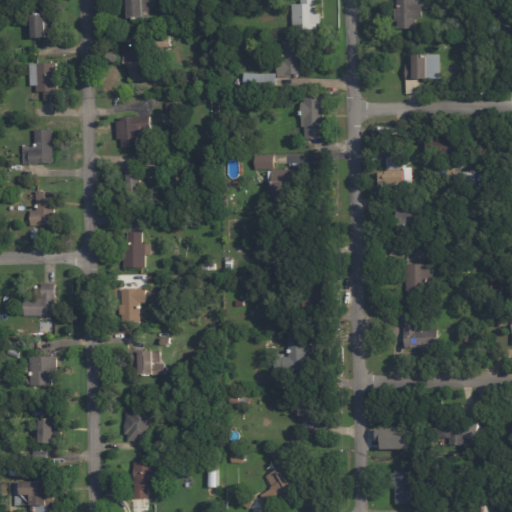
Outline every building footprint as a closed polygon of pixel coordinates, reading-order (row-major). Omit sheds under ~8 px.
[(117,9),(116,0),(150,0),(151,12),(142,12),(142,21),(127,22),(127,11),(117,11),(117,9)] [(303,0),(317,0),(317,11),(321,11),(321,29),(294,30),(293,4),(303,4),(303,0)] [(428,0),(428,6),(423,7),(423,19),(417,19),(417,29),(399,29),(398,0),(428,0)] [(55,39),(31,40),(29,17),(49,15),(50,25),(54,25),(55,39)] [(171,37),(171,49),(156,49),(157,37),(171,37)] [(292,77),(278,77),(278,61),(284,61),(284,42),(302,41),(303,74),(298,74),(298,75),(292,75),(292,77)] [(153,81),(132,82),(132,70),(127,70),(127,66),(124,66),(123,53),(153,52),(153,81)] [(430,73),(430,80),(407,80),(407,65),(411,65),(411,55),(430,55),(430,73)] [(59,101),(45,102),(45,94),(37,94),(37,87),(31,88),(31,66),(58,65),(59,101)] [(277,76),(277,90),(245,89),(246,73),(277,74),(277,76)] [(204,86),(193,90),(191,86),(194,84),(193,81),(197,79),(198,82),(202,80),(204,86)] [(324,115),(324,118),(325,118),(325,127),(304,127),(304,103),(305,103),(305,96),(323,95),(323,109),(324,109),(324,115)] [(121,119),(151,117),(152,137),(140,138),(140,148),(119,149),(117,123),(121,122),(121,119)] [(56,144),(56,150),(54,150),(54,165),(25,166),(24,147),(36,147),(36,132),(53,132),(53,139),(56,139),(56,144)] [(461,140),(461,164),(447,163),(447,156),(427,156),(427,138),(461,138),(461,140)] [(406,168),(413,167),(414,186),(405,186),(405,184),(388,184),(388,172),(389,172),(388,154),(402,154),(403,172),(405,172),(405,168),(406,168)] [(275,156),(275,169),(256,170),(256,155),(275,155),(275,156)] [(161,168),(147,168),(147,159),(161,159),(161,168)] [(296,170),(296,182),(294,182),(295,202),(274,203),(273,170),(296,170)] [(141,177),(142,193),(128,193),(127,172),(141,171),(141,177)] [(463,172),(476,172),(476,184),(463,184),(463,172)] [(46,227),(31,227),(31,212),(37,212),(37,193),(55,192),(56,227),(46,227)] [(401,205),(428,207),(426,237),(398,236),(400,205),(401,205)] [(143,240),(143,245),(152,245),(152,256),(147,256),(147,269),(125,269),(125,261),(123,261),(123,252),(125,252),(125,245),(127,245),(127,234),(143,234),(143,240)] [(283,257),(283,268),(269,269),(268,255),(283,255),(283,257)] [(232,260),(232,270),(218,270),(218,271),(205,271),(205,262),(217,263),(217,260),(232,260)] [(432,277),(428,277),(428,295),(407,294),(407,265),(434,265),(434,277),(432,277)] [(323,307),(309,307),(309,279),(325,279),(325,307),(323,307)] [(48,317),(25,317),(25,300),(43,300),(43,285),(56,285),(56,317),(48,317)] [(123,290),(147,290),(147,303),(139,304),(140,310),(141,310),(142,323),(123,324),(123,290)] [(511,327),(499,327),(499,317),(511,316),(511,327)] [(421,353),(421,348),(406,349),(405,332),(405,324),(419,324),(419,330),(439,329),(439,348),(431,348),(432,355),(421,356),(421,353)] [(309,335),(311,353),(308,353),(310,370),(276,373),(275,359),(290,357),(289,336),(309,334),(309,335)] [(18,359),(8,355),(10,350),(20,353),(18,359)] [(132,353),(161,353),(161,365),(166,366),(166,377),(139,377),(139,367),(132,367),(132,353)] [(32,377),(32,358),(59,358),(59,371),(53,371),(53,390),(32,390),(32,377)] [(314,423),(301,422),(302,394),(316,394),(314,423)] [(241,405),(233,405),(233,397),(241,397),(241,405)] [(147,443),(129,443),(129,436),(125,436),(125,427),(126,427),(126,423),(127,423),(127,414),(132,414),(132,410),(152,410),(151,443),(147,443)] [(444,418),(449,419),(449,421),(479,422),(478,440),(438,438),(439,418),(444,418)] [(60,429),(60,445),(38,445),(38,439),(34,439),(34,430),(38,430),(38,420),(54,420),(54,425),(60,425),(60,429)] [(407,448),(407,427),(377,427),(377,439),(381,439),(382,448),(407,448)] [(483,444),(486,454),(481,455),(478,446),(483,444)] [(150,499),(135,499),(135,463),(156,463),(156,477),(160,477),(160,490),(150,490),(150,499)] [(416,479),(422,479),(422,503),(413,503),(413,506),(397,506),(397,487),(393,487),(393,474),(396,474),(396,467),(416,467),(416,479)] [(216,468),(207,469),(207,486),(217,486),(216,468)] [(268,506),(263,496),(273,490),(272,489),(273,488),(268,478),(278,471),(280,474),(292,468),(304,488),(281,502),(280,501),(269,507),(268,506)] [(46,490),(46,495),(55,495),(55,507),(49,507),(49,511),(34,511),(34,507),(22,507),(22,510),(15,510),(15,483),(46,483),(46,490)] [(254,495),(258,497),(251,510),(238,503),(245,490),(254,495)]
